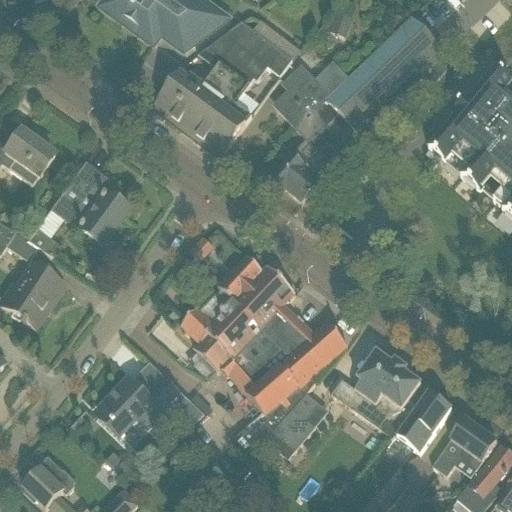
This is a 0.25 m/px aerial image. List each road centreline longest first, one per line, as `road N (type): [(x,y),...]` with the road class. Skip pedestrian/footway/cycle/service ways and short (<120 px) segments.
road 1 (tertiary): [(511,399),(210,188)]
road 2 (unclassified): [(0,463),(210,188)]
road 3 (tertiary): [(210,188),(0,42)]
